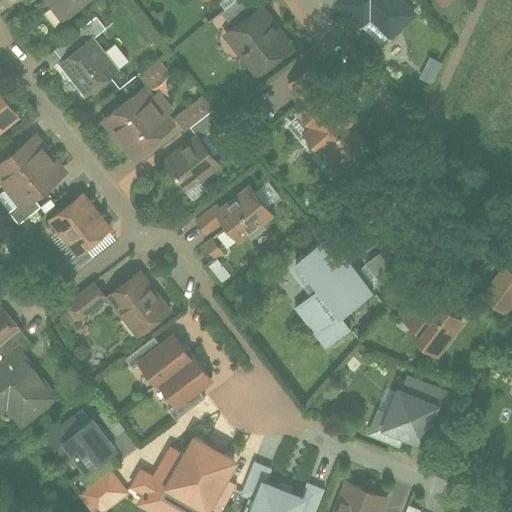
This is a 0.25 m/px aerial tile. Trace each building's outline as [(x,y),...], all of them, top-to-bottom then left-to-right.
[(89,0),(45,0),(61,21),(89,0)] [(256,72),(294,42),(259,0),(255,0),(220,29),(256,72)] [(410,0),(334,0),(365,28),(371,22),(389,39),(418,8),(410,0)] [(119,67),(90,31),(57,57),(85,93),(119,67)] [(365,137),(356,126),(363,120),(311,60),(289,79),(307,99),(296,108),(309,124),(303,129),(321,150),(331,141),(344,155),(365,137)] [(141,77),(100,108),(118,132),(159,101),(141,77)] [(0,128),(20,113),(0,86),(0,128)] [(159,101),(118,132),(136,156),(177,125),(159,101)] [(48,150),(30,127),(0,149),(0,168),(9,180),(48,150)] [(220,162),(196,131),(163,156),(187,187),(220,162)] [(66,174),(48,150),(9,180),(26,203),(66,174)] [(225,222),(240,240),(274,213),(248,181),(220,203),(217,199),(195,216),(209,234),(225,222)] [(111,224),(85,188),(48,214),(74,251),(111,224)] [(292,303),(324,345),(353,323),(343,309),(374,285),(329,227),(293,254),(316,284),(292,303)] [(505,312),(511,302),(511,268),(502,261),(478,293),(505,312)] [(96,276),(67,297),(81,316),(107,297),(134,333),(173,305),(141,262),(105,288),(96,276)] [(406,331),(438,352),(463,315),(450,306),(457,297),(426,275),(398,314),(411,323),(406,331)] [(0,339),(20,325),(2,301),(0,302),(0,339)] [(33,341),(20,325),(0,339),(0,355),(0,404),(3,409),(11,403),(24,421),(53,398),(49,392),(55,388),(24,348),(33,341)] [(174,328),(137,354),(156,381),(160,379),(176,402),(215,375),(196,349),(191,352),(174,328)] [(386,408),(376,404),(366,432),(399,444),(403,433),(424,441),(441,396),(397,380),(386,408)] [(96,410),(60,433),(82,467),(118,444),(96,410)] [(202,511),(207,503),(221,510),(237,481),(226,475),(239,452),(192,427),(182,446),(170,440),(153,470),(141,463),(131,482),(142,488),(134,502),(152,511),(202,511)] [(273,465),(254,458),(241,492),(252,496),(245,511),(314,511),(324,486),(308,479),(305,487),(269,474),(273,465)] [(113,466),(78,490),(93,511),(101,511),(131,491),(113,466)] [(380,511),(387,494),(343,477),(330,511),(380,511)]
